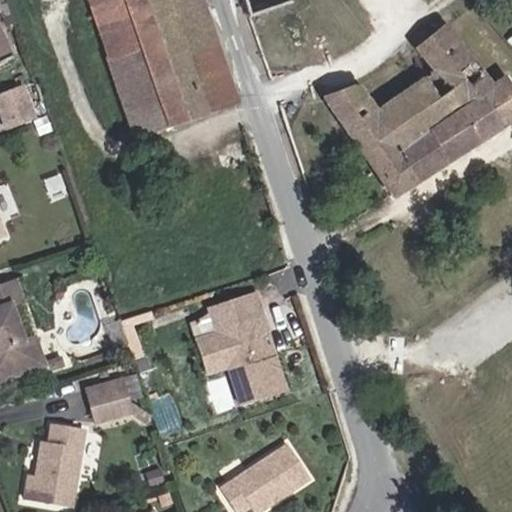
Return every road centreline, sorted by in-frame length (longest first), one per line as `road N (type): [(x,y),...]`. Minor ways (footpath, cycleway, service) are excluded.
road 1 (residential): [(393,511),(220,0)]
road 2 (unknown): [(310,266),(511,142)]
